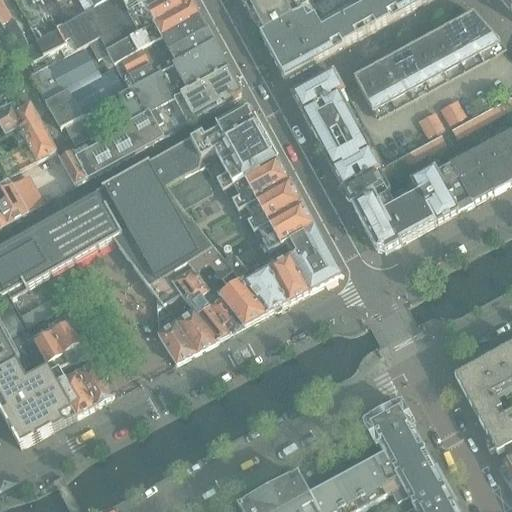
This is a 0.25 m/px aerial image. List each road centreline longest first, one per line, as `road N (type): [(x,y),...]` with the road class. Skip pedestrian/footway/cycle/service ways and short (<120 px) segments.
road 1 (residential): [(374,286),(31,469),(1,475)]
road 2 (residential): [(212,0),(374,286)]
road 3 (residential): [(415,374),(157,511)]
road 4 (residential): [(415,374),(491,511)]
road 5 (residential): [(511,212),(374,286)]
